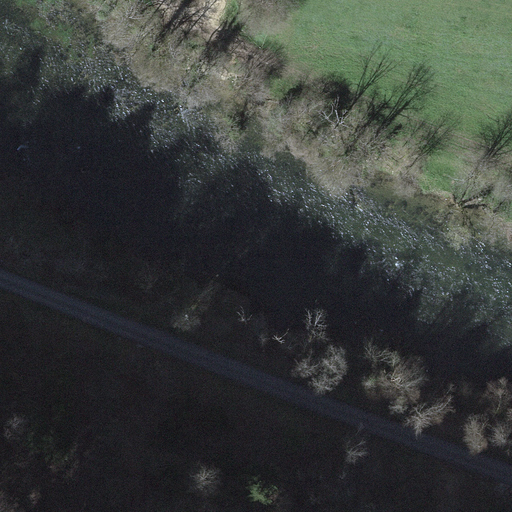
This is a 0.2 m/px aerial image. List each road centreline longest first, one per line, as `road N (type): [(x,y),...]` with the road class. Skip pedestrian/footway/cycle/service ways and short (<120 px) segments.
road 1 (unclassified): [(511,473),(0,276)]
road 2 (track): [(511,159),(394,119),(207,26)]
